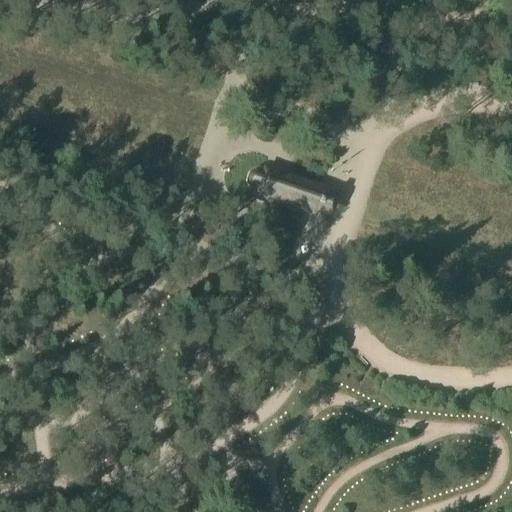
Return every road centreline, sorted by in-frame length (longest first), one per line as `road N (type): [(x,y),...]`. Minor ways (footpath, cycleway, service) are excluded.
road 1 (track): [(511,372),(460,380),(401,369),(361,318),(337,267),(367,144),(386,122)]
road 2 (track): [(393,0),(386,122),(471,98),(511,99)]
